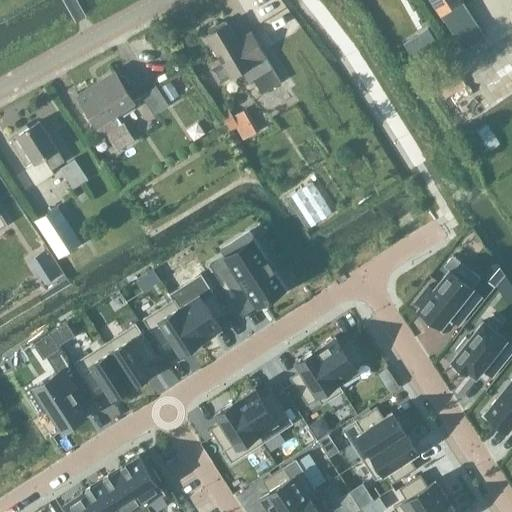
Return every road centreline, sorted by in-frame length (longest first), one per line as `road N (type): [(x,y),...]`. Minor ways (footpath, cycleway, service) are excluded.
road 1 (residential): [(364,274),(511,508)]
road 2 (residential): [(164,403),(364,274)]
road 3 (residential): [(0,510),(164,403)]
road 4 (unclassified): [(0,89),(164,0)]
road 5 (residential): [(164,403),(233,511)]
